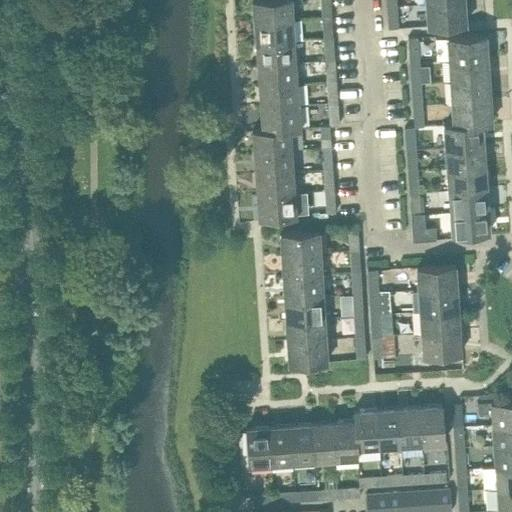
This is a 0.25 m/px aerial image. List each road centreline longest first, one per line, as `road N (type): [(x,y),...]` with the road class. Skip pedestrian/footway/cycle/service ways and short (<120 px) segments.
road 1 (tertiary): [(27,511),(35,385),(27,136),(9,0)]
road 2 (residential): [(511,244),(375,250),(364,0)]
